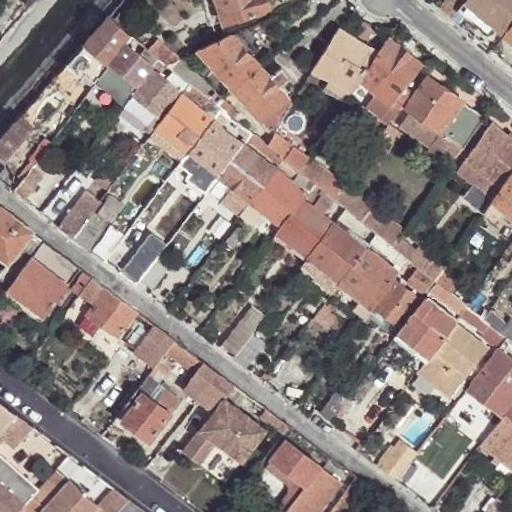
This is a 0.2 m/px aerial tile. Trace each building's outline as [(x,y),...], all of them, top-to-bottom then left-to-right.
[(136,0),(120,0),(105,17),(119,29),(140,2),(136,0)] [(264,0),(214,0),(222,23),(267,9),(264,0)] [(450,19),(459,8),(464,2),(465,0),(444,0),(438,8),(450,19)] [(503,36),(511,25),(511,0),(465,0),(464,2),(486,22),(503,36)] [(486,22),(464,2),(459,8),(481,27),(486,22)] [(94,76),(99,80),(127,44),(132,38),(119,29),(105,17),(61,68),(76,80),(81,74),(90,81),(94,76)] [(511,25),(503,36),(511,43),(511,25)] [(351,93),(360,80),(377,53),(337,29),(313,70),(351,93)] [(196,50),(232,90),(259,68),(230,35),(208,45),(196,50)] [(383,110),(393,118),(410,92),(403,88),(421,65),(387,38),(377,53),(360,80),(389,103),(383,110)] [(154,42),(147,50),(153,55),(159,60),(162,63),(165,64),(177,59),(154,42)] [(127,44),(99,80),(96,84),(123,105),(136,88),(155,64),(159,60),(153,55),(148,62),(127,44)] [(178,58),(177,59),(165,64),(182,80),(189,85),(214,105),(222,98),(223,97),(178,58)] [(268,129),(287,112),(292,104),(287,98),(278,89),(269,78),(259,68),(232,90),(268,129)] [(269,78),(278,89),(282,85),(290,78),(281,68),(269,78)] [(184,93),(177,87),(154,70),(126,106),(151,126),(148,130),(152,134),(155,130),(179,99),(184,93)] [(428,152),(448,166),(483,116),(427,78),(406,109),(411,112),(441,132),(430,149),(428,152)] [(189,85),(182,80),(177,87),(184,93),(189,85)] [(214,105),(189,85),(184,93),(208,111),(203,117),(179,99),(155,130),(187,154),(215,117),(220,112),(214,105)] [(222,98),(214,105),(220,112),(224,114),(230,106),(222,98)] [(230,106),(224,114),(228,116),(232,119),(237,112),(230,106)] [(224,114),(220,112),(215,117),(221,123),(228,116),(224,114)] [(430,149),(441,132),(411,112),(400,128),(430,149)] [(0,136),(0,156),(3,159),(32,126),(19,115),(0,136)] [(215,117),(187,154),(180,163),(178,166),(192,176),(200,165),(207,169),(219,178),(243,147),(218,128),(221,123),(215,117)] [(489,178),(502,188),(511,173),(511,139),(490,122),(464,159),(489,178)] [(397,129),(390,125),(385,133),(391,138),(397,129)] [(253,133),(244,127),(238,136),(247,142),(249,139),(253,133)] [(187,154),(155,130),(152,134),(148,139),(180,163),(187,154)] [(276,132),(268,145),(281,154),(290,142),(276,132)] [(268,145),(253,133),(249,139),(282,163),(285,158),(281,154),(268,145)] [(290,142),(281,154),(285,158),(300,170),(309,157),(290,142)] [(275,171),(243,147),(219,178),(251,202),(275,171)] [(309,157),(300,170),(302,171),(311,179),(317,183),(321,187),(336,199),(345,186),(309,157)] [(285,158),(282,163),(279,166),(296,179),(302,171),(300,170),(285,158)] [(200,165),(192,176),(197,181),(207,169),(200,165)] [(32,167),(16,189),(26,199),(43,178),(32,167)] [(302,191),(275,171),(251,202),(240,216),(253,226),(264,211),(283,226),(303,201),(307,195),(317,183),(311,179),(302,191)] [(511,173),(502,188),(496,196),(484,213),(496,222),(505,210),(511,216),(511,173)] [(345,186),(336,199),(347,208),(360,218),(369,207),(368,206),(353,194),(357,189),(349,182),(345,186)] [(321,187),(317,183),(307,195),(312,199),(321,187)] [(465,200),(484,213),(496,196),(488,190),(482,197),(472,191),(465,200)] [(303,201),(283,226),(278,232),(310,256),(334,225),(322,216),(331,205),(318,195),(309,206),(303,201)] [(76,201),(57,225),(73,237),(91,213),(76,201)] [(369,207),(360,218),(370,226),(378,232),(394,245),(398,238),(403,231),(369,204),(368,206),(369,207)] [(41,239),(0,207),(0,258),(7,263),(0,273),(0,277),(9,284),(41,239)] [(360,218),(347,208),(343,213),(366,232),(370,226),(360,218)] [(107,225),(91,213),(73,237),(88,249),(107,225)] [(343,213),(334,225),(365,249),(372,241),(374,238),(366,232),(343,213)] [(92,251),(104,260),(126,233),(113,224),(92,251)] [(365,249),(334,225),(310,256),(301,268),(312,276),(310,278),(330,294),(339,283),(365,249)] [(370,226),(366,232),(374,238),(378,232),(370,226)] [(394,245),(378,232),(374,238),(372,241),(403,265),(409,258),(394,245)] [(398,238),(394,245),(409,258),(422,268),(436,279),(438,281),(443,272),(444,271),(417,248),(414,251),(401,240),(398,238)] [(41,239),(9,284),(6,287),(45,316),(81,268),(41,239)] [(397,272),(365,249),(339,283),(363,300),(355,310),(364,317),(372,307),(371,306),(397,272)] [(140,280),(156,260),(143,250),(128,271),(140,280)] [(168,268),(156,260),(140,280),(152,289),(168,268)] [(436,279),(422,268),(412,280),(426,292),(436,279)] [(459,285),(453,293),(468,305),(480,314),(503,285),(496,279),(495,281),(483,270),(469,287),(462,282),(459,285)] [(73,290),(79,294),(93,277),(86,272),(73,290)] [(443,272),(438,281),(439,282),(453,293),(459,285),(443,272)] [(93,277),(79,294),(93,306),(77,326),(91,336),(99,326),(115,337),(136,310),(93,277)] [(396,278),(365,318),(370,322),(374,317),(392,332),(420,296),(396,278)] [(453,293),(439,282),(432,290),(462,314),(462,313),(468,305),(453,293)] [(456,321),(426,298),(398,334),(428,357),(456,321)] [(205,303),(190,324),(200,332),(216,311),(205,303)] [(480,314),(468,305),(462,313),(486,330),(482,334),(499,347),(507,336),(491,323),(485,319),(480,314)] [(236,352),(263,316),(250,306),(222,341),(236,352)] [(492,310),(485,319),(491,323),(498,314),(492,310)] [(498,314),(491,323),(507,336),(511,340),(511,321),(510,320),(508,322),(498,314)] [(418,372),(437,386),(449,373),(462,382),(488,346),(457,322),(418,372)] [(175,339),(161,329),(147,349),(160,358),(165,351),(168,348),(175,339)] [(253,332),(233,357),(246,367),(265,342),(253,332)] [(511,340),(507,336),(499,347),(465,391),(501,418),(511,403),(511,359),(510,358),(511,355),(511,340)] [(203,360),(175,339),(168,348),(196,370),(203,360)] [(160,358),(124,406),(129,410),(122,419),(150,440),(181,399),(158,383),(171,366),(160,358)] [(219,372),(203,360),(196,370),(182,389),(197,400),(201,397),(219,372)] [(264,380),(268,374),(263,371),(259,376),(264,380)] [(224,397),(234,384),(219,372),(201,397),(197,400),(213,412),(224,397)] [(449,373),(437,386),(450,397),(462,382),(449,373)] [(331,419),(348,397),(335,387),(318,409),(331,419)] [(501,418),(465,391),(455,403),(491,430),(495,426),(501,418)] [(267,429),(224,397),(213,412),(184,451),(199,464),(215,444),(241,464),(267,429)] [(0,431),(15,414),(0,402),(0,431)] [(495,426),(491,430),(480,444),(511,471),(511,405),(496,426),(495,426)] [(0,431),(0,436),(3,440),(13,448),(32,427),(24,421),(15,414),(0,431)] [(380,418),(374,426),(380,430),(386,422),(380,418)] [(374,426),(370,431),(378,437),(382,433),(380,430),(374,426)] [(283,511),(309,511),(336,477),(286,440),(272,460),(305,484),(283,511)] [(396,448),(380,468),(394,478),(409,458),(396,448)] [(0,511),(16,511),(24,504),(30,497),(38,488),(1,454),(0,455),(0,511)] [(283,511),(305,484),(272,460),(266,467),(291,486),(274,508),(278,511),(283,511)] [(336,477),(309,511),(327,511),(348,486),(349,487),(356,478),(357,476),(345,466),(336,477)] [(38,488),(30,497),(42,509),(69,479),(56,468),(38,488)] [(511,476),(491,503),(498,509),(511,490),(511,476)] [(329,511),(349,511),(368,487),(356,478),(349,487),(329,511)] [(116,511),(128,500),(115,490),(100,507),(69,479),(42,509),(30,497),(24,504),(16,511),(116,511)] [(144,511),(128,500),(116,511),(144,511)] [(436,502),(431,507),(436,511),(441,505),(436,502)] [(502,511),(498,509),(491,503),(484,511),(502,511)]
